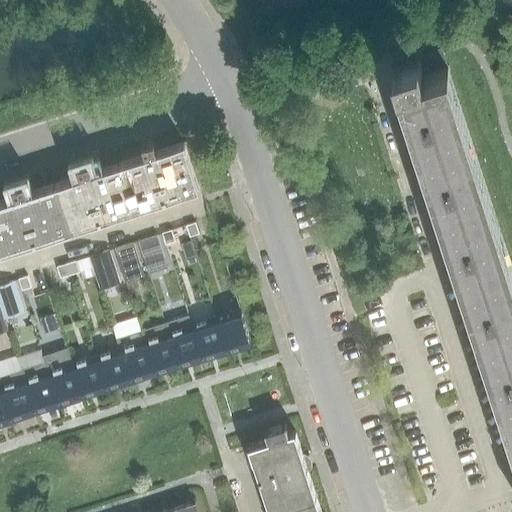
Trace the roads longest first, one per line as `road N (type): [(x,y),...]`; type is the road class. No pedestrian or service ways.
road 1 (tertiary): [(365,511),(224,80)]
road 2 (residential): [(0,150),(224,80)]
